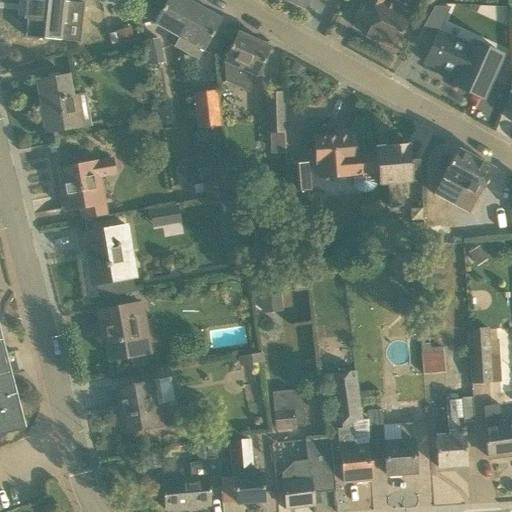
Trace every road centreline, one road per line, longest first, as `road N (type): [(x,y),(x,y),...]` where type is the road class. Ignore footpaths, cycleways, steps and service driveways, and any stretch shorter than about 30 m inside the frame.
road 1 (residential): [(94,511),(79,488),(0,156)]
road 2 (residential): [(511,158),(221,0)]
